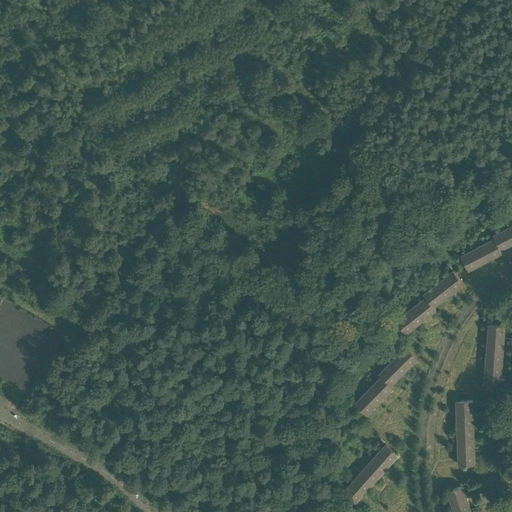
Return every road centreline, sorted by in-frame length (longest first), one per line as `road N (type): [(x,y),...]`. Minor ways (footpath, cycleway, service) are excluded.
road 1 (residential): [(511,277),(481,302),(441,371),(429,419),(428,511)]
road 2 (track): [(0,405),(88,452),(155,511)]
